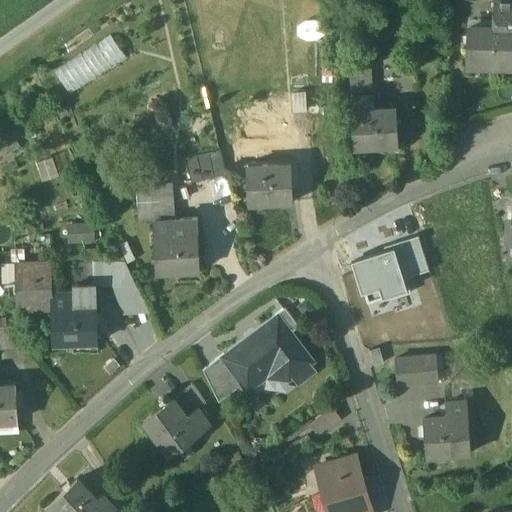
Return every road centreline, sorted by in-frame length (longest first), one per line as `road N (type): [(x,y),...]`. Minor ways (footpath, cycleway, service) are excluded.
road 1 (residential): [(0,510),(132,382),(317,243)]
road 2 (residential): [(317,243),(400,511)]
road 3 (residential): [(317,243),(430,185),(511,157)]
